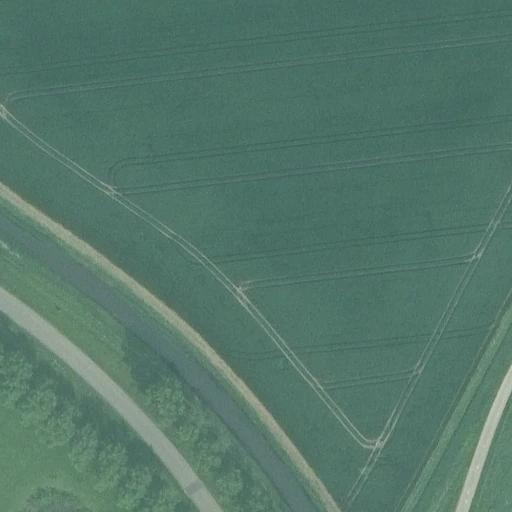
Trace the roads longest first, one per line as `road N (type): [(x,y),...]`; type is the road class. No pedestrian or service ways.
road 1 (unclassified): [(211,511),(192,479),(86,370),(0,300)]
road 2 (unclassified): [(460,511),(511,377)]
